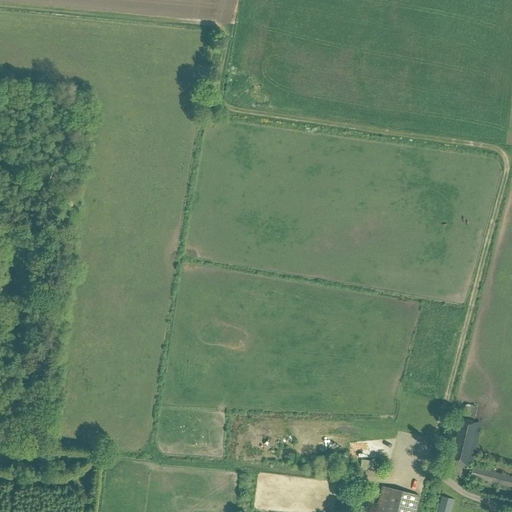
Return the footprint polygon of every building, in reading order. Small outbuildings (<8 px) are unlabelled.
[(451,392),(449,399),(455,401),(458,394),(451,392)] [(470,468),(482,424),(473,422),(476,408),(456,403),(453,417),(455,418),(441,470),(460,475),(463,466),(470,468)] [(426,420),(429,407),(423,406),(420,419),(426,420)] [(351,450),(352,437),(334,437),(334,449),(351,450)] [(379,472),(380,462),(362,460),(361,470),(379,472)] [(511,490),(511,476),(474,467),(471,480),(511,490)] [(414,511),(418,497),(382,487),(375,511),(414,511)] [(451,511),(455,500),(441,497),(437,511),(451,511)]
